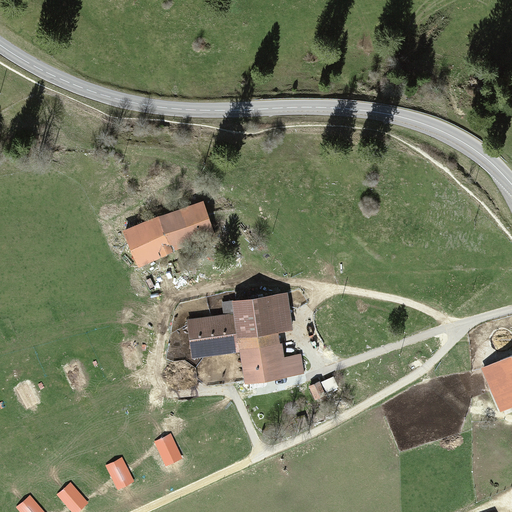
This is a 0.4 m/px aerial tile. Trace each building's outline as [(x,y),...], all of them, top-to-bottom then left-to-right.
[(200,203),(125,228),(137,263),(212,238),(200,203)] [(289,291),(233,300),(235,314),(190,322),(197,360),(242,352),(247,382),(303,372),(289,291)] [(511,357),(481,370),(497,412),(511,405),(511,357)] [(332,378),(309,386),(312,397),(336,389),(332,378)] [(183,458),(170,433),(154,441),(166,466),(183,458)] [(135,482),(122,457),(106,465),(118,490),(135,482)] [(78,511),(89,503),(70,482),(56,494),(71,511),(78,511)] [(44,511),(30,495),(16,507),(19,511),(44,511)]
